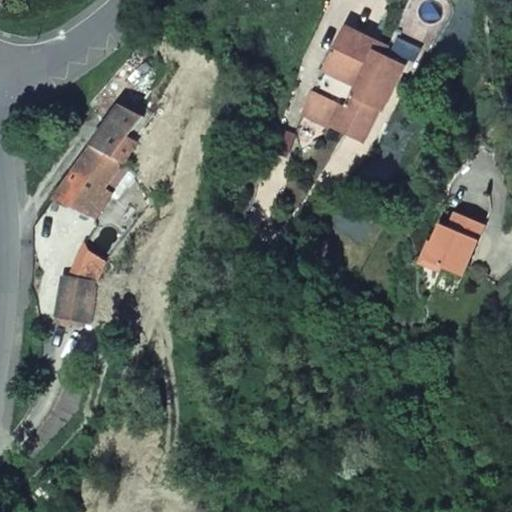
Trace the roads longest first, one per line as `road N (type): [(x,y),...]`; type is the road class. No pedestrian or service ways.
road 1 (residential): [(139,0),(58,62),(0,79)]
road 2 (residential): [(0,178),(0,329)]
